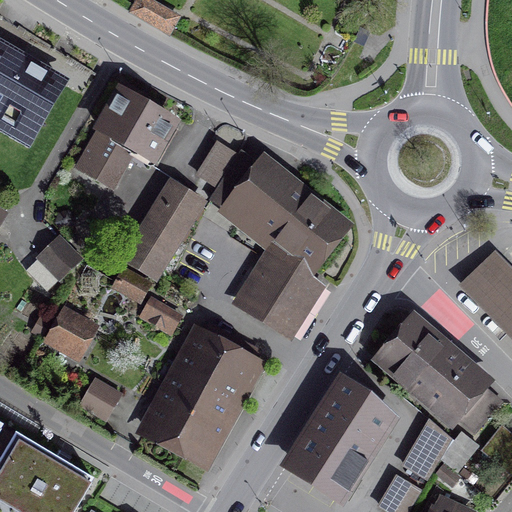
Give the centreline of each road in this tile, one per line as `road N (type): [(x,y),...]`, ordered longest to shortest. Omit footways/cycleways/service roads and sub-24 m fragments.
road 1 (secondary): [(53,0),(235,97),(379,144)]
road 2 (tertiary): [(385,266),(227,511)]
road 3 (residential): [(206,511),(0,380)]
road 4 (residential): [(511,378),(428,290),(385,266)]
